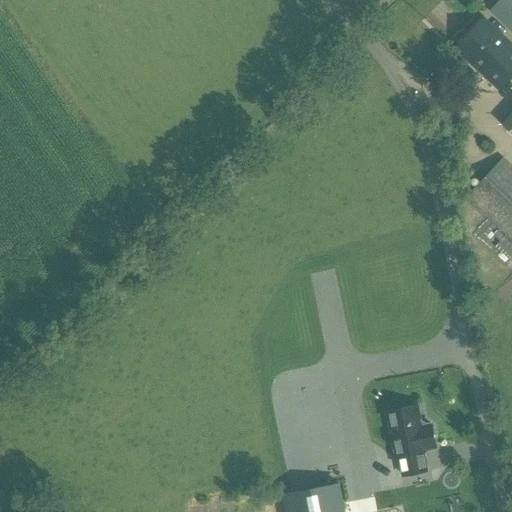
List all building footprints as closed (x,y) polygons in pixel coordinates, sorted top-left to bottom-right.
[(511,0),(500,0),(491,11),(511,30),(511,0)] [(457,49),(501,90),(511,78),(511,45),(484,19),(457,49)] [(511,113),(503,124),(511,133),(511,113)] [(468,197),(511,238),(511,165),(504,158),(468,197)] [(432,424),(426,426),(421,422),(418,405),(388,412),(397,457),(400,457),(404,476),(428,472),(424,452),(437,449),(432,424)] [(367,433),(346,435),(349,468),(358,467),(360,488),(372,487),(367,433)] [(453,441),(455,455),(467,453),(465,439),(453,441)] [(344,511),(339,484),(284,495),(287,511),(344,511)] [(221,511),(237,511),(237,491),(221,492),(221,511)]
